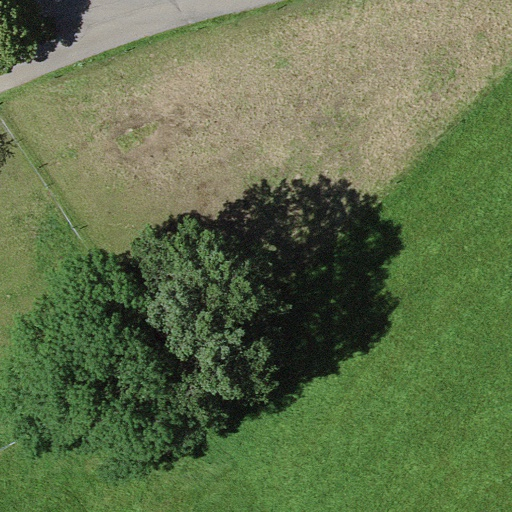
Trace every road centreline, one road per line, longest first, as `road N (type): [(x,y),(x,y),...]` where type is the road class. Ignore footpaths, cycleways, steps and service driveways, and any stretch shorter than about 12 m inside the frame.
road 1 (residential): [(167,13),(0,73)]
road 2 (residential): [(26,0),(167,13)]
